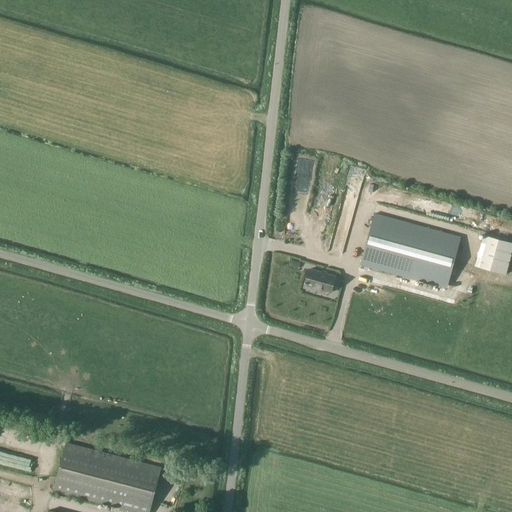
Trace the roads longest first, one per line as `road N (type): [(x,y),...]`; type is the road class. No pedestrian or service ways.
road 1 (unclassified): [(250,327),(278,0)]
road 2 (unclassified): [(511,398),(250,327)]
road 3 (unclassified): [(0,256),(250,327)]
road 4 (unclassified): [(227,511),(250,327)]
